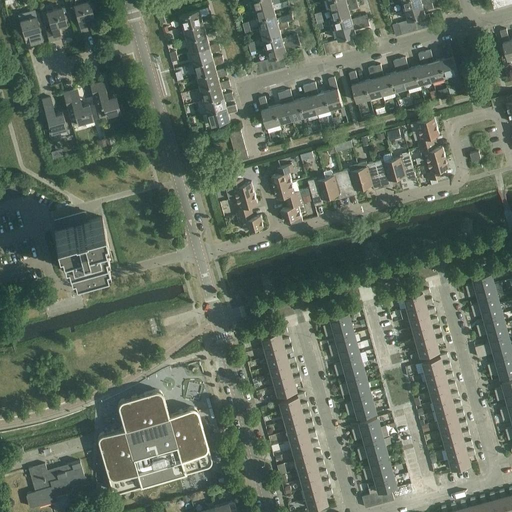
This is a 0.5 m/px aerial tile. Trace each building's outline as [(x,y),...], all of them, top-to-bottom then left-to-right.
[(90,1),(88,1),(88,0),(87,0),(75,0),(76,1),(76,2),(75,2),(75,4),(74,5),(73,6),(72,7),(73,8),(74,9),(75,10),(76,10),(76,11),(82,32),(89,30),(85,19),(94,16),(90,1)] [(247,0),(250,10),(256,8),(285,0),(247,0)] [(288,0),(285,0),(256,8),(259,18),(276,14),(275,9),(290,5),(288,0)] [(328,0),(330,9),(357,1),(356,0),(328,0)] [(403,0),(406,9),(433,2),(432,0),(403,0)] [(500,7),(498,0),(492,0),(494,8),(500,7)] [(359,7),(357,1),(330,9),(333,19),(351,14),(349,9),(359,7)] [(434,7),(433,2),(406,9),(408,20),(409,19),(415,18),(421,16),(426,15),(424,10),(434,7)] [(68,23),(63,6),(43,12),(46,24),(51,22),(52,29),(47,30),(50,41),(61,38),(58,26),(68,23)] [(202,16),(211,13),(209,7),(181,14),(184,26),(203,21),(202,16)] [(28,47),(29,46),(36,44),(36,43),(43,41),(35,9),(19,14),(25,34),(19,36),(20,40),(26,39),(28,47)] [(294,19),(292,14),(277,18),(276,14),(259,18),(261,28),(288,21),(294,19)] [(336,28),(369,19),(367,14),(352,18),(351,14),(333,19),(329,20),(332,30),(336,28)] [(432,25),(429,14),(426,15),(421,16),(424,28),(432,25)] [(424,28),(421,16),(415,18),(418,29),(424,28)] [(418,29),(415,18),(409,19),(412,31),(418,29)] [(205,28),(214,26),(212,19),(203,21),(184,26),(188,39),(207,33),(205,28)] [(355,29),(370,25),(369,19),(336,28),(339,39),(340,39),(346,37),(352,35),(356,34),(355,29)] [(412,31),(409,19),(408,20),(404,21),(407,32),(412,31)] [(290,27),(288,21),(261,28),(264,38),(281,33),(280,29),(290,27)] [(407,32),(404,21),(398,22),(401,34),(407,32)] [(401,34),(398,22),(393,24),(396,35),(401,34)] [(318,35),(332,30),(330,25),(316,29),(318,35)] [(511,38),(510,39),(507,29),(500,30),(508,59),(511,58),(511,38)] [(209,40),(218,38),(216,31),(207,33),(188,39),(191,51),(210,45),(209,40)] [(299,39),(298,34),(283,38),(281,33),(264,38),(267,48),(299,39)] [(356,47),(352,35),(346,37),(349,48),(356,47)] [(349,48),(346,37),(340,39),(344,50),(349,48)] [(286,49),(301,44),(299,39),(267,48),(270,59),(271,58),(277,56),(283,55),(287,54),(286,49)] [(340,39),(339,39),(335,40),(338,52),(344,50),(340,39)] [(338,52),(335,40),(329,42),(332,53),(338,52)] [(332,53),(329,42),(323,43),(326,55),(332,53)] [(212,52),(221,50),(219,43),(210,45),(191,51),(194,63),(213,57),(212,52)] [(253,53),(263,49),(261,44),(251,47),(253,53)] [(450,45),(443,46),(446,55),(439,57),(446,79),(448,79),(447,76),(458,73),(450,45)] [(446,79),(439,57),(433,59),(431,50),(425,52),(433,80),(443,77),(444,80),(446,79)] [(433,80),(425,52),(419,53),(421,62),(415,64),(421,86),(423,86),(422,83),(433,80)] [(215,64),(224,62),(222,55),(213,57),(194,63),(198,75),(217,70),(215,64)] [(286,66),(283,55),(277,56),(280,68),(286,66)] [(280,68),(277,56),(271,58),(275,70),(280,68)] [(421,86),(415,64),(408,66),(406,57),(399,59),(407,87),(418,84),(418,87),(421,86)] [(275,70),(271,58),(270,59),(266,60),(269,71),(275,70)] [(407,87),(399,59),(394,60),(396,69),(390,71),(396,93),(398,92),(397,90),(407,87)] [(269,71),(266,60),(260,61),(263,73),(269,71)] [(263,73),(260,61),(254,63),(257,74),(263,73)] [(396,93),(390,71),(383,72),(381,64),(374,66),(382,94),(393,91),(393,93),(396,93)] [(382,94),(374,66),(369,67),(371,76),(365,78),(370,100),(372,99),(372,97),(382,94)] [(219,76),(228,74),(226,67),(217,70),(198,75),(201,87),(220,82),(219,76)] [(370,100),(365,78),(358,79),(355,70),(349,72),(357,101),(368,98),(368,101),(370,100)] [(343,106),(335,76),(328,78),(331,87),(324,89),(331,112),(333,111),(332,109),(343,106)] [(222,89),(231,86),(229,79),(220,82),(201,87),(204,99),(223,94),(222,89)] [(109,98),(104,82),(91,85),(94,99),(97,108),(98,107),(100,117),(124,111),(122,104),(119,105),(116,96),(109,98)] [(331,112),(324,89),(318,91),(315,82),(309,84),(318,113),(328,110),(329,112),(331,112)] [(318,113),(309,84),(303,85),(306,94),(299,96),(306,119),(308,118),(307,116),(318,113)] [(78,89),(70,91),(64,93),(72,125),(94,119),(90,103),(82,105),(78,89)] [(306,119),(299,96),(293,98),(291,89),(284,91),(292,120),(303,117),(304,119),(306,119)] [(225,101),(235,99),(233,91),(223,94),(204,99),(208,111),(227,106),(225,101)] [(292,120),(284,91),(278,92),(281,101),(274,103),(281,126),(283,125),(282,123),(292,120)] [(281,126),(274,103),(268,105),(265,96),(259,98),(267,127),(278,124),(278,126),(281,126)] [(51,97),(49,97),(43,99),(52,132),(59,130),(61,135),(62,136),(69,134),(62,111),(55,113),(51,97)] [(229,113),(238,111),(236,104),(227,106),(208,111),(211,124),(230,118),(229,113)] [(440,134),(437,123),(435,116),(418,121),(419,128),(422,138),(418,140),(420,146),(432,143),(430,137),(440,134)] [(242,134),(241,129),(229,132),(231,138),(242,134)] [(244,140),(242,134),(231,138),(233,143),(244,140)] [(385,138),(388,147),(400,144),(398,135),(385,138)] [(365,137),(354,139),(356,151),(367,149),(365,137)] [(373,141),(374,148),(384,146),(382,139),(373,141)] [(246,146),(244,140),(233,143),(234,149),(246,146)] [(433,148),(432,143),(420,146),(424,163),(429,161),(446,157),(443,146),(433,148)] [(247,152),(246,146),(234,149),(236,155),(247,152)] [(479,150),(474,152),(470,153),(472,160),(481,158),(479,150)] [(314,157),(312,151),(301,154),(303,160),(314,157)] [(249,158),(247,152),(236,155),(238,161),(249,158)] [(401,156),(393,159),(398,178),(408,175),(407,172),(409,172),(411,178),(416,177),(409,152),(400,154),(401,156)] [(398,178),(393,159),(391,153),(385,155),(384,157),(384,159),(376,161),(383,186),(388,185),(386,178),(388,177),(389,180),(398,178)] [(449,167),(446,157),(429,161),(432,172),(427,173),(429,179),(441,176),(439,170),(449,167)] [(377,188),(383,186),(376,161),(367,163),(368,166),(359,168),(365,187),(374,185),(373,182),(376,181),(377,188)] [(272,176),(275,186),(293,182),(290,171),(294,170),(292,164),(280,167),(282,173),(272,176)] [(365,187),(359,168),(351,170),(351,168),(342,170),(349,196),(354,194),(352,187),(355,187),(356,190),(365,187)] [(344,197),(349,196),(342,170),(334,173),(333,171),(331,170),(324,172),(326,177),(331,197),(341,194),(340,191),(342,190),(344,197)] [(331,197),(326,177),(318,180),(317,177),(308,180),(310,188),(312,194),(315,205),(321,204),(319,197),(321,196),(322,199),(331,197)] [(242,184),(241,178),(228,181),(230,188),(227,189),(230,199),(238,197),(255,192),(252,181),(242,184)] [(295,192),(293,182),(275,186),(278,197),(288,195),(290,200),(302,197),(312,194),(310,188),(295,192)] [(21,195),(18,184),(12,185),(15,197),(21,195)] [(15,197),(12,185),(6,187),(10,199),(15,197)] [(10,199),(6,187),(1,189),(4,200),(10,199)] [(258,203),(255,192),(238,197),(239,203),(235,204),(238,215),(250,211),(248,206),(258,203)] [(304,203),(302,197),(290,200),(291,206),(281,209),(285,220),(290,218),(292,224),(297,222),(295,217),(302,215),(299,205),(304,203)] [(252,217),(250,211),(238,215),(239,221),(244,220),(247,231),(264,226),(261,215),(252,217)] [(113,260),(111,253),(107,239),(106,239),(104,232),(107,232),(103,217),(88,221),(86,215),(61,222),(63,228),(57,229),(55,230),(59,245),(61,244),(63,251),(62,252),(68,272),(80,269),(107,262),(106,261),(113,260)] [(495,284),(492,273),(474,278),(476,283),(466,285),(468,291),(495,284)] [(497,286),(498,292),(510,290),(508,283),(497,286)] [(498,294),(495,284),(468,291),(469,296),(479,294),(480,298),(498,294)] [(424,295),(431,293),(429,288),(422,291),(422,292),(405,297),(408,307),(426,302),(426,300),(424,295)] [(500,303),(498,294),(480,298),(481,302),(472,305),(473,311),(500,303)] [(427,304),(433,303),(432,298),(426,300),(426,302),(408,307),(411,317),(429,312),(428,310),(427,304)] [(503,313),(500,303),(473,311),(475,316),(484,313),(485,318),(503,313)] [(430,314),(436,312),(435,308),(428,310),(429,312),(411,317),(413,327),(432,322),(431,319),(430,314)] [(352,323),(349,312),(332,317),(333,322),(324,325),(325,330),(352,323)] [(506,323),(503,313),(485,318),(487,322),(477,325),(479,330),(506,323)] [(390,323),(400,320),(399,314),(389,317),(390,323)] [(432,324),(439,322),(438,317),(431,319),(432,322),(413,327),(416,336),(434,331),(434,329),(432,324)] [(355,333),(352,323),(325,330),(327,335),(336,333),(337,338),(355,333)] [(508,333),(506,323),(479,330),(480,336),(490,333),(491,338),(508,333)] [(435,334),(442,332),(440,327),(434,329),(434,331),(416,336),(419,346),(437,341),(436,339),(435,334)] [(282,334),(288,333),(287,328),(280,330),(280,332),(263,336),(266,346),(284,342),(283,339),(282,334)] [(358,343),(355,333),(337,338),(338,342),(329,345),(331,350),(352,344),(358,343)] [(511,343),(508,333),(491,338),(492,342),(476,346),(477,352),(511,343)] [(438,343),(444,341),(443,337),(436,339),(437,341),(419,346),(422,356),(440,351),(438,343)] [(285,344),(291,342),(290,338),(283,339),(284,342),(266,346),(268,356),(287,351),(286,349),(285,344)] [(360,352),(358,343),(352,344),(331,350),(332,355),(341,353),(343,357),(360,352)] [(511,352),(511,346),(511,343),(477,352),(479,357),(495,353),(496,357),(511,352)] [(287,354),(294,352),(292,347),(286,349),(287,351),(268,356),(271,366),(289,361),(289,359),(287,354)] [(363,362),(360,352),(343,357),(344,362),(335,364),(336,370),(363,362)] [(511,362),(511,352),(496,357),(497,362),(488,364),(489,369),(511,362)] [(442,359),(449,358),(447,353),(441,355),(441,357),(423,362),(426,372),(445,367),(444,364),(442,359)] [(290,363),(296,361),(295,357),(289,359),(289,361),(271,366),(274,376),(292,371),(292,368),(290,363)] [(366,372),(363,362),(336,370),(337,375),(347,372),(348,377),(366,372)] [(511,374),(511,362),(489,369),(491,375),(500,373),(502,377),(511,374)] [(445,369),(451,367),(450,363),(444,364),(445,367),(426,372),(429,381),(447,376),(446,374),(445,369)] [(293,373),(299,371),(298,367),(292,368),(292,371),(274,376),(277,385),(295,380),(294,378),(293,373)] [(368,382),(366,372),(348,377),(349,381),(340,384),(342,389),(368,382)] [(448,379),(454,377),(453,373),(446,374),(447,376),(429,381),(431,391),(450,386),(449,384),(448,379)] [(296,383),(302,381),(301,376),(294,378),(295,380),(277,385),(279,395),(298,390),(296,383)] [(511,390),(511,378),(503,381),(504,386),(495,389),(496,395),(511,390)] [(371,392),(368,382),(342,389),(343,395),(352,392),(354,397),(371,392)] [(450,389),(457,387),(456,382),(449,384),(450,386),(431,391),(434,401),(452,396),(452,394),(450,389)] [(511,400),(511,390),(496,395),(498,400),(507,397),(509,402),(511,400)] [(300,399),(306,397),(305,392),(298,394),(298,396),(281,401),(284,411),(302,406),(301,404),(300,399)] [(374,402),(371,392),(354,397),(355,401),(346,404),(347,409),(374,402)] [(453,398),(459,396),(458,392),(452,394),(452,396),(434,401),(437,410),(455,405),(454,403),(453,398)] [(100,441),(99,442),(99,443),(113,489),(113,490),(114,491),(115,492),(116,492),(117,493),(118,493),(119,493),(120,494),(208,468),(209,468),(210,467),(211,466),(211,465),(212,464),(212,463),(212,462),(212,461),(199,414),(198,412),(196,411),(194,410),(191,410),(170,416),(164,397),(164,396),(163,395),(162,395),(160,394),(159,394),(158,393),(157,393),(124,402),(123,403),(122,404),(121,405),(121,406),(120,407),(120,408),(120,410),(125,429),(103,435),(102,436),(101,437),(101,438),(100,439),(100,441)] [(511,411),(511,400),(509,402),(510,406),(500,409),(502,414),(511,411)] [(456,408),(462,406),(461,401),(454,403),(455,405),(437,410),(439,420),(458,415),(457,413),(456,408)] [(302,408),(309,407),(308,402),(301,404),(302,406),(284,411),(287,421),(305,416),(304,413),(302,408)] [(377,412),(374,402),(347,409),(348,414),(358,412),(359,417),(377,412)] [(305,418),(312,416),(310,411),(304,413),(305,416),(287,421),(289,431),(307,426),(307,423),(305,418)] [(458,418),(465,416),(464,411),(457,413),(458,415),(439,420),(442,430),(460,424),(460,423),(458,418)] [(511,411),(502,414),(503,419),(511,417),(511,411)] [(354,434),(381,427),(378,416),(360,421),(362,426),(352,429),(354,434)] [(308,428),(314,426),(313,421),(307,423),(307,426),(289,431),(292,440),(310,435),(309,433),(308,428)] [(461,427),(468,426),(466,421),(460,423),(460,424),(442,430),(445,439),(463,434),(463,432),(461,427)] [(366,442),(384,437),(381,427),(354,434),(355,439),(365,437),(366,442)] [(311,437),(317,436),(316,431),(309,433),(310,435),(292,440),(295,450),(313,445),(312,442),(311,437)] [(464,437),(470,435),(469,431),(463,432),(463,434),(445,439),(448,449),(466,444),(465,442),(464,437)] [(359,454),(386,446),(384,437),(366,442),(367,446),(358,448),(359,454)] [(467,447),(473,445),(472,440),(465,442),(466,444),(448,449),(450,459),(469,454),(468,452),(467,447)] [(313,447),(320,445),(318,441),(312,442),(313,445),(295,450),(297,459),(315,454),(315,452),(313,447)] [(389,456),(386,446),(359,454),(361,459),(370,456),(372,461),(389,456)] [(25,452),(24,449),(23,447),(14,449),(16,455),(25,452)] [(316,457),(322,455),(321,450),(315,452),(315,454),(297,459),(300,469),(318,464),(317,462),(316,457)] [(469,456),(476,454),(474,450),(468,452),(469,454),(450,459),(453,469),(471,463),(469,456)] [(392,466),(389,456),(372,461),(373,465),(363,468),(365,473),(392,466)] [(48,470),(47,467),(46,463),(29,468),(36,490),(27,493),(31,507),(56,499),(55,494),(71,490),(69,485),(86,480),(80,460),(48,470)] [(319,466),(325,465),(324,460),(317,462),(318,464),(300,469),(303,479),(321,474),(320,472),(319,466)] [(394,476),(392,466),(365,473),(366,479),(376,476),(377,481),(394,476)] [(321,476),(328,474),(327,470),(320,472),(321,474),(303,479),(305,489),(323,483),(323,481),(321,476)] [(464,486),(474,484),(471,473),(461,475),(464,486)] [(298,476),(284,479),(286,484),(299,481),(298,476)] [(397,486),(394,476),(377,481),(378,485),(369,487),(371,493),(374,492),(380,491),(386,489),(392,488),(397,486)] [(324,486),(330,484),(329,479),(323,481),(323,483),(305,489),(308,498),(326,493),(325,491),(324,486)] [(395,499),(392,488),(386,489),(389,501),(395,499)] [(327,495),(333,494),(332,489),(325,491),(326,493),(308,498),(311,508),(329,503),(327,495)] [(389,501),(386,489),(380,491),(383,502),(389,501)] [(511,511),(511,492),(511,493),(506,494),(505,489),(500,491),(501,495),(503,495),(507,511),(511,511)] [(383,502),(380,491),(374,492),(377,504),(383,502)] [(377,504),(374,492),(371,493),(368,494),(372,506),(377,504)] [(507,511),(503,495),(501,495),(496,497),(495,492),(490,493),(491,498),(493,498),(497,511),(507,511)] [(372,506),(368,494),(363,496),(366,507),(372,506)] [(497,511),(493,498),(491,498),(486,499),(485,495),(480,496),(482,501),(484,500),(487,511),(497,511)] [(487,511),(484,500),(482,501),(477,502),(475,497),(471,499),(472,503),(474,503),(476,511),(487,511)] [(476,511),(474,503),(472,503),(467,505),(466,500),(461,501),(462,506),(464,506),(466,511),(476,511)] [(216,511),(214,507),(213,501),(207,503),(208,508),(202,510),(201,509),(201,510),(201,511),(216,511)] [(237,511),(235,501),(214,507),(216,511),(237,511)] [(466,511),(464,506),(462,506),(457,507),(456,503),(451,504),(453,509),(455,508),(455,511),(466,511)]
